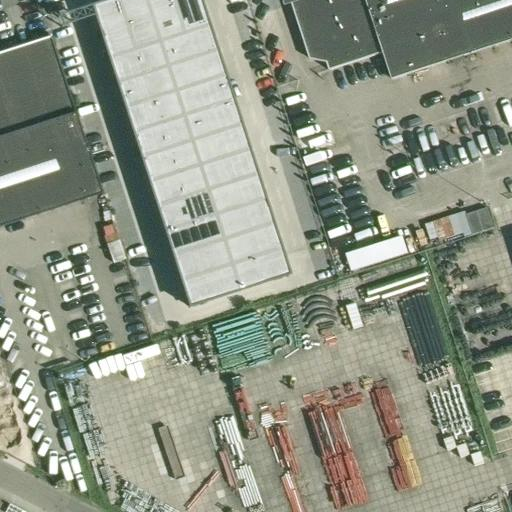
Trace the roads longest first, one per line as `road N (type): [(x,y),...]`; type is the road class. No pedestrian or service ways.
road 1 (unknown): [(56,0),(121,193),(142,215),(262,177),(267,158),(231,0)]
road 2 (unknown): [(511,156),(398,203),(375,185),(355,104)]
